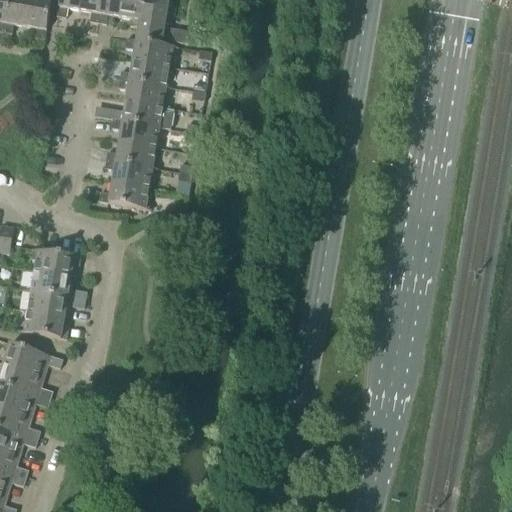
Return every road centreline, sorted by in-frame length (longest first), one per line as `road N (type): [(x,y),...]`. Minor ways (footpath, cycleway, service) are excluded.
road 1 (secondary): [(366,0),(276,511)]
road 2 (secondary): [(370,511),(458,0)]
road 3 (residential): [(42,511),(75,391),(102,338),(118,245),(68,218)]
road 4 (residential): [(68,218),(93,72)]
